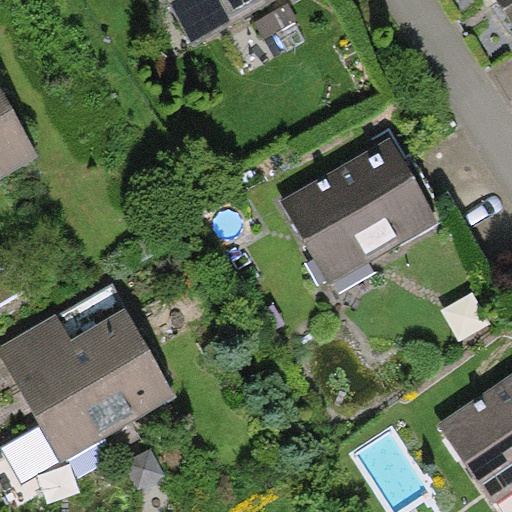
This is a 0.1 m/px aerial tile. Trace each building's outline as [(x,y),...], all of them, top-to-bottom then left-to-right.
[(170,0),(196,44),(274,0),(170,0)] [(511,0),(502,0),(511,15),(511,0)] [(0,166),(26,152),(0,106),(0,166)] [(426,216),(390,151),(290,207),(332,281),(399,243),(394,234),(426,216)] [(0,308),(29,292),(14,266),(0,274),(0,308)] [(162,388),(106,290),(4,348),(65,455),(133,417),(128,407),(162,388)] [(511,511),(511,383),(444,429),(500,511),(511,511)]
